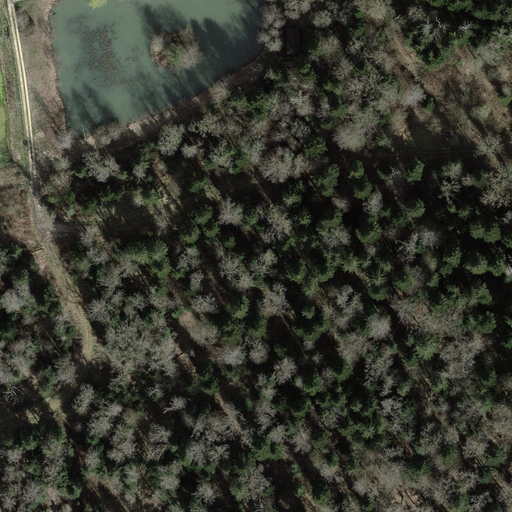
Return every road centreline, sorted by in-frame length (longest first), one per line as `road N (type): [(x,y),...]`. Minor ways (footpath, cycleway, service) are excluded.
road 1 (track): [(0,426),(46,405),(81,368),(87,331),(50,255),(11,0)]
road 2 (track): [(46,226),(94,227),(271,175),(398,156),(511,156)]
